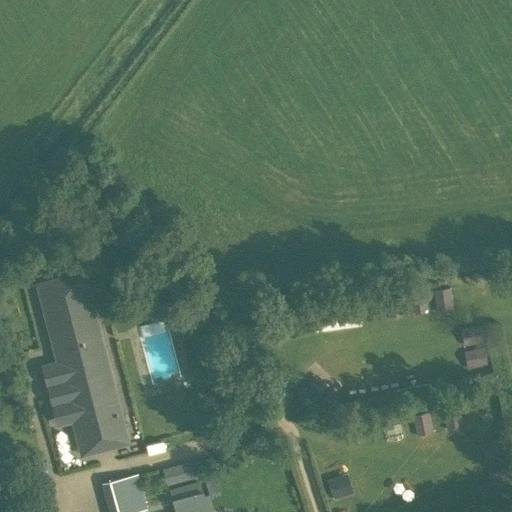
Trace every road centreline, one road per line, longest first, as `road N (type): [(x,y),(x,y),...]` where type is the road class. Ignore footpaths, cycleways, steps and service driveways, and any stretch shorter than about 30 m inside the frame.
road 1 (track): [(54,511),(103,466),(218,434)]
road 2 (track): [(324,511),(292,381)]
